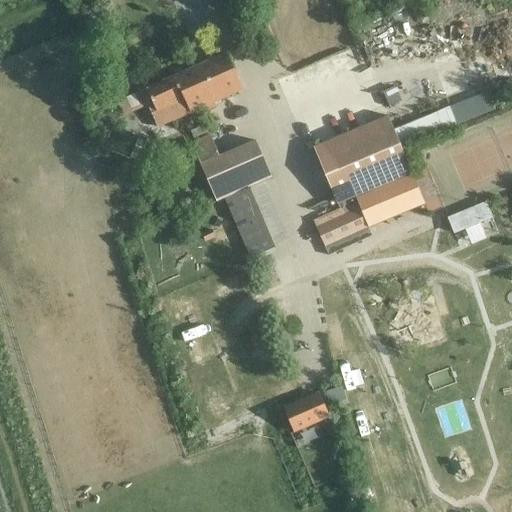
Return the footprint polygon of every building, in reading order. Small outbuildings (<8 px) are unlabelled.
[(176,120),(190,113),(243,90),(227,54),(146,89),(156,112),(170,106),(176,120)] [(313,148),(336,204),(355,196),(411,172),(388,116),(313,148)] [(255,141),(219,157),(210,136),(191,144),(216,202),(235,194),(260,252),(283,243),(258,184),(271,178),(255,141)] [(101,147),(96,162),(118,171),(124,156),(101,147)] [(411,172),(355,196),(368,227),(424,203),(411,172)] [(325,247),(353,235),(345,216),(316,228),(325,247)] [(327,420),(317,396),(284,410),(294,434),(327,420)]
